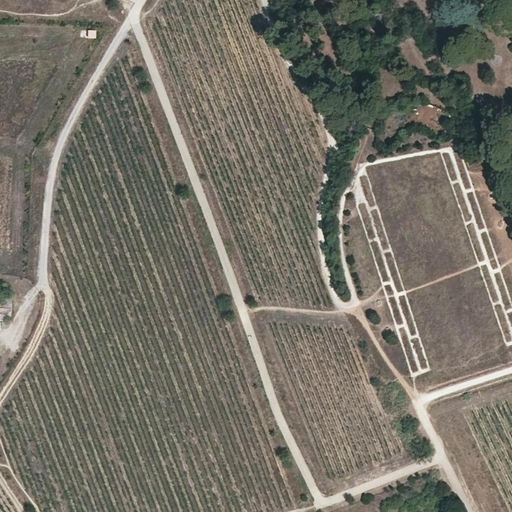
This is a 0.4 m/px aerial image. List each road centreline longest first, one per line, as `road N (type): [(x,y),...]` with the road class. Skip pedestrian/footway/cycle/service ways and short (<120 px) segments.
road 1 (track): [(134,15),(276,408),(322,503),(442,457)]
road 2 (track): [(265,0),(334,135),(321,234),(337,302),(359,306),(344,255),(342,198),(361,150)]
road 3 (track): [(134,15),(57,155),(46,212),(51,298),(44,327),(0,400)]
road 4 (track): [(511,369),(422,400),(469,511)]
